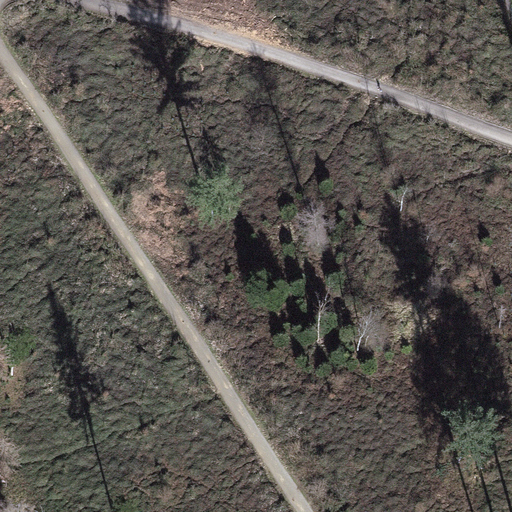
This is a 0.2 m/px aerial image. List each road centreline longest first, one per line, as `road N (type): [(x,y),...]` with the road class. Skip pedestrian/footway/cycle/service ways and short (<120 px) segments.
road 1 (track): [(306,511),(0,41)]
road 2 (track): [(71,0),(231,40),(511,133)]
